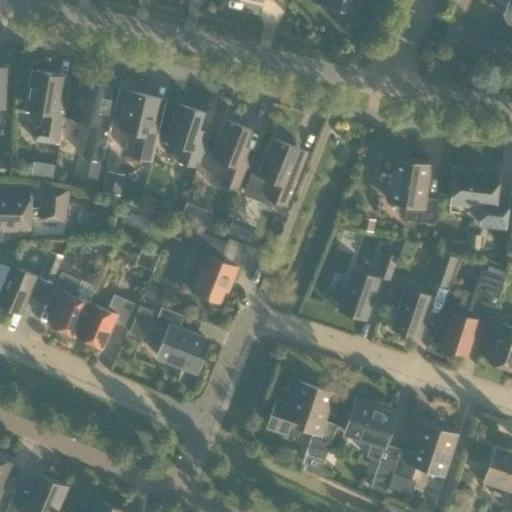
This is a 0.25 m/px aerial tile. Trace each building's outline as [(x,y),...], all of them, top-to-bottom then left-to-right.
[(325,0),(325,4),(354,11),(356,0),(325,0)] [(511,0),(507,0),(503,15),(507,23),(511,24),(511,0)] [(59,135),(64,102),(53,100),(58,74),(31,70),(25,110),(43,113),(41,127),(37,126),(33,129),(31,136),(34,140),(57,144),(59,135)] [(101,160),(105,145),(118,87),(81,78),(72,118),(90,122),(83,156),(101,160)] [(150,162),(159,124),(165,98),(129,90),(119,129),(137,133),(132,157),(150,162)] [(179,161),(197,167),(206,139),(195,135),(203,110),(178,102),(166,141),(183,147),(179,161)] [(220,185),(238,191),(251,157),(241,153),(250,128),(226,118),(211,157),(228,163),(220,185)] [(251,171),(243,189),(268,199),(285,206),(298,175),(308,151),(297,146),(273,137),(270,144),(258,174),(251,171)] [(87,178),(96,180),(101,160),(91,158),(87,178)] [(434,223),(438,199),(424,197),(429,165),(396,160),(389,201),(406,203),(403,218),(434,223)] [(54,164),(44,163),(42,178),(51,179),(54,164)] [(480,224),(505,227),(509,201),(496,200),(499,175),(455,169),(450,201),(482,205),(480,224)] [(102,191),(120,195),(124,178),(106,174),(102,191)] [(39,221),(66,223),(69,188),(42,186),(39,221)] [(0,238),(0,239),(1,229),(29,230),(30,194),(0,193),(0,238)] [(186,202),(180,217),(189,221),(195,205),(186,202)] [(120,222),(132,225),(136,209),(125,206),(120,222)] [(375,219),(361,216),(359,229),(373,231),(375,219)] [(237,237),(242,225),(231,221),(227,232),(237,237)] [(191,291),(219,302),(234,265),(220,259),(227,243),(201,233),(192,257),(203,262),(191,291)] [(149,246),(145,261),(163,265),(166,250),(149,246)] [(399,256),(380,250),(376,262),(378,262),(374,275),(391,280),(399,256)] [(62,256),(50,251),(39,277),(52,282),(62,256)] [(431,281),(448,286),(457,257),(441,251),(431,281)] [(63,254),(58,266),(70,271),(74,259),(63,254)] [(0,262),(0,303),(21,312),(36,275),(12,265),(11,267),(0,262)] [(340,306),(367,315),(380,278),(353,269),(340,306)] [(481,270),(466,315),(453,311),(442,345),(466,353),(476,326),(487,330),(504,278),(481,270)] [(51,325),(75,335),(89,302),(74,295),(81,280),(61,271),(52,294),(62,298),(51,325)] [(143,295),(155,300),(160,288),(148,283),(143,295)] [(393,324),(420,333),(433,296),(406,287),(393,324)] [(113,320),(124,325),(133,303),(114,294),(107,310),(92,303),(78,336),(102,347),(113,320)] [(140,305),(135,318),(148,323),(152,311),(140,305)] [(158,356),(196,371),(208,340),(179,328),(184,315),(161,306),(154,325),(168,330),(158,356)] [(511,368),(511,326),(502,323),(489,361),(511,368)] [(321,426),(332,393),(300,382),(292,406),(277,401),(268,426),(285,431),(289,422),(313,430),(305,454),(324,461),(334,430),(321,426)] [(380,460),(371,486),(383,490),(386,491),(393,472),(396,461),(400,449),(384,444),(395,414),(356,401),(345,432),(372,441),(367,456),(380,460)] [(416,464),(442,473),(455,434),(424,424),(414,454),(400,449),(393,472),(412,479),(416,464)] [(511,511),(511,453),(496,448),(485,479),(511,488),(511,509),(511,511)] [(0,492),(13,463),(0,456),(0,492)] [(16,486),(5,511),(6,511),(21,511),(22,511),(24,511),(60,511),(57,510),(68,486),(37,473),(29,491),(16,486)] [(125,511),(126,511),(97,499),(91,511),(125,511)]
